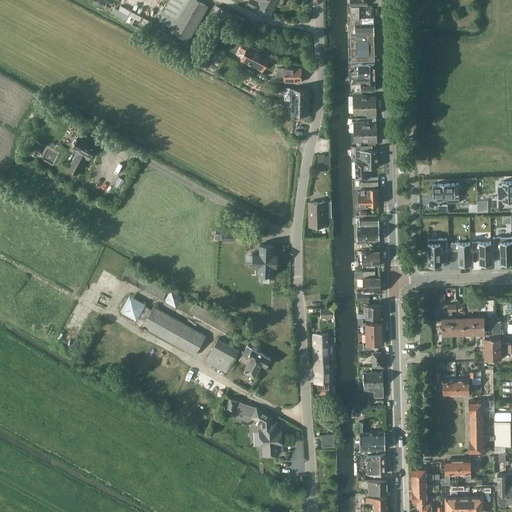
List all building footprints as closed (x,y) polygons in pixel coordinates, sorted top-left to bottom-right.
[(188,42),(207,7),(194,0),(171,0),(160,21),(173,28),(171,33),(188,42)] [(268,17),(269,16),(273,7),(272,6),(274,0),(249,0),(246,6),(255,10),(255,11),(268,17)] [(121,5),(119,10),(150,26),(153,22),(121,5)] [(358,20),(358,16),(358,7),(350,7),(350,20),(349,20),(350,43),(374,42),(373,24),(360,25),(360,20),(358,20)] [(223,43),(228,33),(221,30),(216,40),(223,43)] [(355,61),(374,60),(374,42),(350,43),(350,61),(351,61),(354,61),(355,61)] [(263,73),(272,57),(244,43),(239,51),(245,54),(241,61),(263,73)] [(220,54),(208,48),(206,52),(204,50),(197,63),(209,70),(216,58),(217,59),(220,54)] [(358,74),(375,73),(374,63),(358,64),(358,74)] [(284,82),(300,82),(300,68),(284,68),(284,77),(284,82)] [(352,83),(375,83),(375,73),(358,74),(356,74),(356,76),(351,76),(352,83)] [(285,88),(284,93),(284,100),(291,101),(292,101),(308,101),(308,89),(290,88),(285,87),(285,88)] [(259,99),(259,100),(268,108),(273,100),(262,95),(259,99)] [(362,97),(362,95),(353,95),(353,106),(376,105),(375,96),(362,97)] [(282,101),(277,101),(277,105),(282,105),(282,107),(292,107),(292,118),(298,118),(298,113),(308,113),(308,101),(292,101),(291,101),(284,100),(282,100),(282,101)] [(376,114),(376,105),(353,106),(353,113),(366,112),(366,114),(376,114)] [(77,127),(80,122),(76,119),(72,125),(77,127)] [(363,124),(363,122),(354,122),(354,133),(376,133),(376,124),(363,124)] [(377,142),(376,133),(354,133),(354,140),(367,140),(367,142),(377,142)] [(88,159),(97,144),(80,134),(71,150),(78,153),(69,170),(77,174),(86,158),(88,159)] [(32,147),(39,151),(42,145),(35,141),(32,147)] [(364,150),(364,145),(353,145),(353,152),(359,152),(359,157),(353,157),(353,160),(355,160),(359,160),(359,159),(377,159),(377,149),(364,150)] [(365,178),(365,167),(377,167),(377,159),(359,159),(359,160),(355,160),(355,178),(359,178),(360,186),(378,185),(378,178),(365,178)] [(120,177),(114,188),(119,190),(125,180),(120,177)] [(511,180),(502,181),(502,185),(498,185),(498,197),(491,197),(491,208),(498,207),(498,200),(502,200),(511,200),(511,180)] [(459,183),(447,184),(447,183),(440,183),(440,184),(432,184),(433,196),(447,196),(447,203),(459,202),(459,183)] [(359,205),(378,204),(378,188),(359,188),(359,194),(358,194),(359,205)] [(477,212),(487,211),(487,200),(477,201),(477,212)] [(309,227),(325,227),(325,203),(308,203),(309,227)] [(357,226),(379,226),(379,218),(357,218),(357,226)] [(357,243),(364,243),(365,243),(365,240),(379,239),(379,226),(357,226),(357,243)] [(500,249),(500,257),(501,263),(511,262),(511,240),(511,237),(493,237),(493,245),(493,249),(500,249)] [(428,250),(428,251),(428,258),(429,265),(441,265),(440,251),(447,251),(447,239),(447,238),(441,239),(428,239),(428,250)] [(492,263),(491,257),(491,245),(491,241),(472,242),(472,250),(479,250),(480,264),(492,263)] [(471,264),(471,260),(470,243),(470,242),(451,242),(451,250),(458,250),(459,264),(471,264)] [(253,252),(253,266),(259,266),(258,274),(261,274),(261,277),(270,277),(270,274),(272,274),(272,267),(277,267),(277,253),(273,252),(273,245),(259,244),(259,252),(253,252)] [(362,266),(380,266),(380,251),(362,251),(362,266)] [(162,300),(168,289),(128,267),(122,278),(162,300)] [(373,277),(372,271),(355,272),(355,278),(362,278),(363,287),(362,287),(362,289),(363,289),(363,293),(381,292),(380,277),(373,277)] [(231,336),(236,327),(199,306),(194,303),(189,313),(194,316),(231,336)] [(442,334),(453,334),(452,318),(452,311),(452,304),(448,304),(448,310),(447,310),(447,318),(442,318),(442,334)] [(365,318),(381,318),(381,305),(365,305),(365,318)] [(195,356),(206,337),(153,308),(143,327),(195,356)] [(320,318),(333,318),(333,308),(320,308),(320,318)] [(463,333),(474,333),(474,317),(463,318),(463,333)] [(474,333),(485,333),(485,317),(474,317),(474,333)] [(453,334),(463,333),(463,318),(452,318),(453,334)] [(366,334),(382,333),(381,322),(366,323),(366,334)] [(500,335),(501,335),(500,323),(492,323),(492,335),(500,335)] [(314,363),(329,362),(328,333),(313,334),(314,363)] [(366,343),(366,344),(370,344),(382,344),(382,333),(366,334),(366,343)] [(500,345),(500,338),(487,338),(485,338),(485,349),(511,348),(511,345),(508,346),(508,345),(500,345)] [(230,375),(235,365),(232,363),(239,351),(218,339),(206,362),(226,374),(227,373),(230,375)] [(265,367),(270,358),(248,346),(240,361),(248,365),(245,370),(254,375),(254,374),(256,373),(258,370),(257,369),(260,364),(265,367)] [(485,360),(500,359),(500,354),(509,354),(509,353),(511,353),(511,348),(485,349),(485,360)] [(380,359),(380,353),(380,352),(373,353),(374,366),(383,365),(383,359),(380,359)] [(330,392),(329,362),(314,363),(315,384),(318,384),(319,395),(327,395),(327,392),(330,392)] [(364,390),(374,390),(373,372),(363,372),(364,390)] [(374,397),(384,397),(383,372),(373,372),(374,390),(374,397)] [(443,394),(456,394),(456,379),(443,379),(443,394)] [(456,394),(469,394),(469,379),(456,379),(456,394)] [(369,401),(369,392),(359,392),(359,400),(369,401)] [(256,409),(229,400),(226,410),(251,418),(250,419),(261,425),(262,430),(259,430),(260,449),(263,449),(263,457),(280,456),(280,448),(283,448),(285,443),(285,435),(282,429),(279,430),(278,422),(273,422),(272,417),(257,408),(256,409)] [(490,412),(489,404),(489,400),(469,400),(469,412),(483,412),(490,412)] [(483,412),(469,412),(469,426),(483,426),(483,417),(490,417),(490,412),(483,412)] [(495,417),(495,421),(510,421),(510,412),(495,413),(495,417)] [(366,422),(359,422),(360,450),(360,455),(380,454),(380,449),(385,449),(385,431),(366,431),(366,422)] [(494,452),(505,452),(505,446),(506,446),(506,441),(508,441),(508,422),(494,422),(494,435),(494,439),(494,452)] [(484,435),(483,426),(469,426),(470,439),(484,439),(490,439),(490,435),(484,435)] [(484,448),(484,439),(470,439),(470,452),(490,452),(490,448),(484,448)] [(357,455),(358,472),(358,475),(368,475),(386,474),(386,454),(380,454),(360,455),(357,455)] [(445,478),(442,478),(442,485),(449,485),(449,474),(458,474),(458,459),(444,460),(444,462),(445,474),(445,478)] [(470,459),(458,459),(458,474),(466,474),(467,480),(467,481),(471,480),(471,474),(471,459),(470,459)] [(427,474),(426,467),(411,467),(412,478),(427,478),(427,479),(433,479),(433,474),(427,474)] [(498,504),(507,504),(506,477),(506,474),(497,474),(498,504)] [(427,485),(427,479),(427,478),(412,478),(412,490),(427,490),(434,489),(433,485),(427,485)] [(368,493),(387,492),(386,479),(368,480),(368,493)] [(427,497),(427,490),(412,490),(412,501),(417,501),(432,501),(434,501),(434,497),(427,497)] [(388,509),(387,497),(366,497),(367,503),(374,502),(374,510),(388,509)] [(445,497),(445,511),(458,511),(458,497),(449,497),(445,497)] [(462,497),(458,497),(458,511),(469,511),(470,511),(469,511),(470,497),(462,497)] [(482,511),(483,497),(470,497),(469,511),(482,511)] [(417,511),(432,511),(432,501),(417,501),(417,511)]
